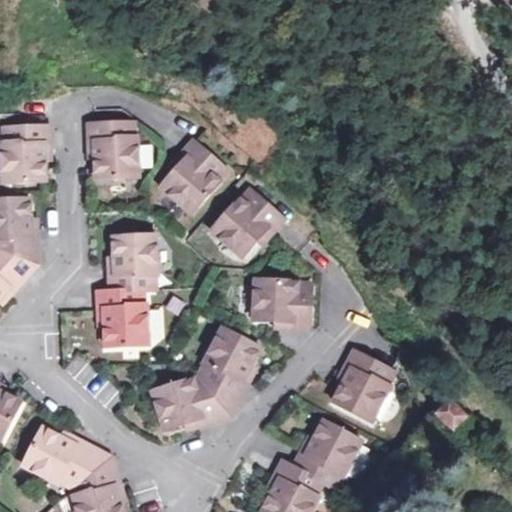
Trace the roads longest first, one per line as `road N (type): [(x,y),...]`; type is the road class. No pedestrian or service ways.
road 1 (residential): [(33,341),(44,371),(122,444),(197,484),(353,311)]
road 2 (residential): [(33,341),(40,298),(75,261),(69,106),(110,94)]
